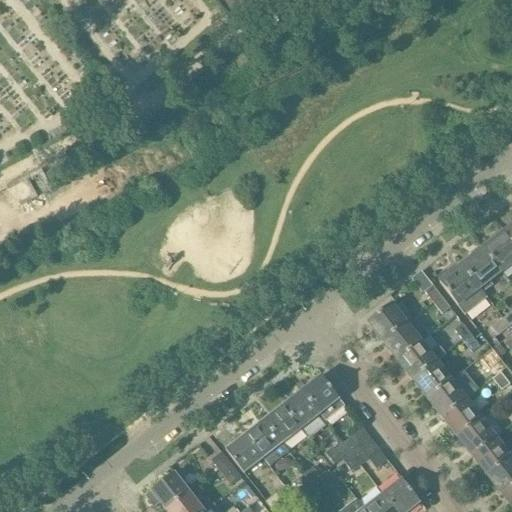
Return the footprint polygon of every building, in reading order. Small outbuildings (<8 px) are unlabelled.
[(511,241),(505,232),(494,241),(491,239),(482,246),(483,250),(502,273),(511,265),(511,241)] [(471,259),(461,266),(480,290),(483,294),(492,286),(490,283),(502,273),(483,250),(480,247),(470,255),(471,259)] [(483,294),(480,290),(461,266),(451,274),(447,271),(438,278),(440,283),(466,316),(487,300),(483,294)] [(425,293),(434,305),(443,298),(433,286),(425,293)] [(443,298),(434,305),(443,316),(451,309),(443,298)] [(384,344),(408,326),(391,306),(368,324),(384,344)] [(511,312),(503,319),(510,328),(511,326),(511,312)] [(491,328),(498,337),(510,328),(503,319),(491,328)] [(455,331),(464,343),(473,337),(463,324),(455,331)] [(384,344),(400,363),(423,345),(431,338),(423,328),(414,334),(408,326),(384,344)] [(511,348),(511,334),(502,343),(509,351),(511,348)] [(481,347),(473,337),(464,343),(473,354),(481,347)] [(441,346),(430,355),(423,345),(400,363),(414,382),(437,364),(448,356),(441,346)] [(437,364),(414,382),(429,401),(452,382),(437,364)] [(501,391),(509,385),(501,374),(493,380),(501,391)] [(302,390),(321,416),(327,422),(346,407),(341,400),(335,393),(321,375),(302,390)] [(468,402),(452,382),(429,401),(445,420),(468,402)] [(303,430),(321,416),(302,390),(283,405),(303,430)] [(484,422),(468,402),(445,420),(461,440),(484,422)] [(283,405),(264,420),(284,445),(303,430),(283,405)] [(290,453),(284,445),(264,420),(245,435),(265,460),(271,468),(290,453)] [(497,439),(484,422),(461,440),(475,458),(497,439)] [(362,428),(343,444),(351,453),(370,437),(362,428)] [(245,435),(225,449),(245,475),(265,460),(245,435)] [(511,457),(497,439),(475,458),(489,475),(511,457)] [(372,442),(354,457),(361,467),(369,460),(377,470),(387,462),(372,442)] [(335,466),(351,453),(343,444),(335,450),(334,448),(326,454),(335,466)] [(225,477),(235,469),(222,452),(212,460),(225,477)] [(354,457),(345,463),(353,473),(361,467),(354,457)] [(511,488),(511,457),(489,475),(504,495),(511,488)] [(314,467),(306,474),(314,485),(323,478),(314,467)] [(341,467),(335,472),(338,476),(344,472),(341,467)] [(232,486),(242,478),(235,469),(225,477),(232,486)] [(160,505),(165,511),(166,511),(191,493),(176,473),(150,493),(151,493),(145,498),(154,508),(160,505)] [(307,491),(314,485),(306,474),(298,480),(307,491)] [(314,485),(323,496),(331,489),(323,478),(314,485)] [(397,511),(411,511),(422,504),(402,478),(383,493),(397,511)] [(323,496),(314,485),(307,491),(316,502),(323,496)] [(247,486),(243,489),(251,499),(254,496),(247,486)] [(274,511),(275,511),(294,497),(286,487),(275,495),(267,502),(274,511)] [(204,511),(205,511),(191,493),(166,511),(204,511)] [(397,511),(383,493),(364,508),(366,511),(397,511)] [(366,511),(364,508),(363,509),(357,501),(342,511),(366,511)]
